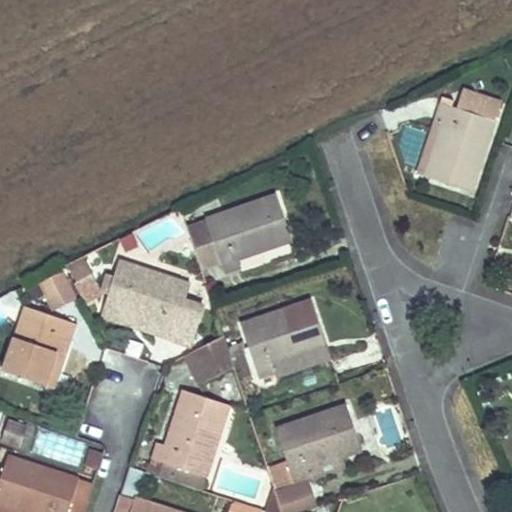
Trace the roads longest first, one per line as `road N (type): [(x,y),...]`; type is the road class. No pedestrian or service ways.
road 1 (residential): [(432,426),(381,274)]
road 2 (residential): [(381,274),(332,133)]
road 3 (residential): [(432,426),(431,387),(440,367),(457,350),(511,330)]
road 4 (residential): [(381,274),(511,320)]
